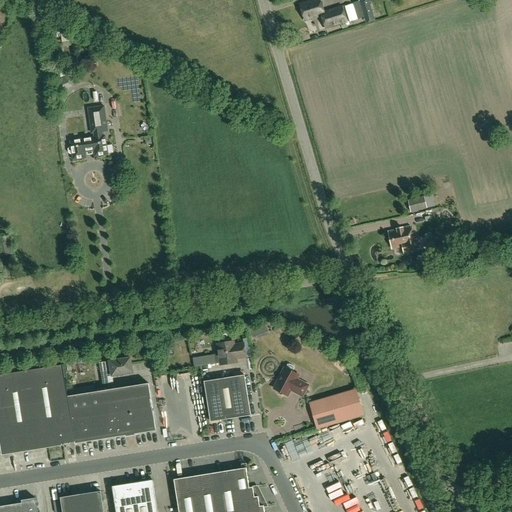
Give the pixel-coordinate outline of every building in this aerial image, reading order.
[(324,12),(319,0),(313,0),(300,4),(305,21),(321,16),(326,29),(347,22),(342,6),(324,12)] [(362,0),(359,1),(364,18),(373,15),(368,0),(362,0)] [(54,37),(61,37),(60,24),(53,25),(54,37)] [(73,39),(72,29),(62,29),(62,39),(73,39)] [(62,60),(51,65),(57,77),(67,73),(62,60)] [(76,84),(72,73),(68,75),(72,86),(76,84)] [(58,79),(54,80),(53,81),(55,84),(58,92),(62,90),(58,79)] [(121,109),(120,103),(108,105),(109,111),(121,109)] [(70,148),(69,149),(69,153),(71,154),(72,154),(73,160),(86,158),(85,152),(94,151),(95,157),(108,155),(108,154),(114,153),(113,145),(107,146),(105,136),(103,136),(103,132),(108,131),(104,106),(88,109),(92,133),(93,133),(94,137),(71,141),(71,147),(70,148)] [(111,121),(122,118),(120,112),(110,115),(111,121)] [(150,127),(144,123),(141,126),(142,127),(142,128),(145,131),(146,130),(147,131),(150,127)] [(408,200),(411,212),(427,208),(424,197),(408,200)] [(413,240),(410,226),(397,229),(397,230),(389,232),(392,248),(397,247),(397,248),(403,247),(404,254),(413,252),(412,251),(419,249),(417,240),(413,240)] [(0,256),(12,254),(8,236),(0,237),(0,256)] [(461,250),(461,247),(460,241),(447,243),(448,249),(449,252),(461,250)] [(218,344),(221,365),(237,362),(236,358),(246,356),(244,344),(234,346),(234,341),(218,344)] [(108,358),(100,359),(101,369),(109,368),(108,358)] [(112,374),(112,376),(133,372),(131,358),(110,361),(111,370),(101,372),(103,384),(109,383),(108,375),(112,374)] [(286,368),(285,367),(274,388),(277,390),(277,391),(278,392),(278,393),(279,394),(280,394),(280,395),(281,395),(282,395),(283,395),(285,394),(288,396),(291,390),(303,397),(309,385),(297,379),(300,375),(293,372),(295,368),(294,366),(289,364),(287,365),(286,368)] [(136,435),(136,434),(157,431),(149,383),(68,396),(63,365),(0,374),(0,442),(2,455),(62,446),(62,444),(76,442),(76,443),(126,435),(126,437),(136,435)] [(204,381),(211,422),(251,415),(245,375),(204,381)] [(357,390),(310,404),(317,428),(364,414),(357,390)] [(292,438),(297,449),(313,442),(308,431),(292,438)] [(290,437),(283,441),(290,453),(297,449),(290,437)] [(391,451),(386,453),(392,466),(397,464),(391,451)] [(366,511),(354,477),(348,479),(343,463),(329,468),(333,478),(329,479),(339,507),(355,501),(359,511),(366,511)] [(253,487),(250,488),(247,468),(174,479),(179,511),(264,511),(264,506),(260,506),(259,496),(255,497),(253,487)] [(305,484),(311,481),(305,469),(299,472),(305,484)] [(116,511),(158,511),(153,480),(113,486),(116,511)] [(104,511),(101,491),(61,497),(63,511),(104,511)] [(0,511),(37,511),(36,498),(22,500),(23,503),(0,506),(0,511)]
